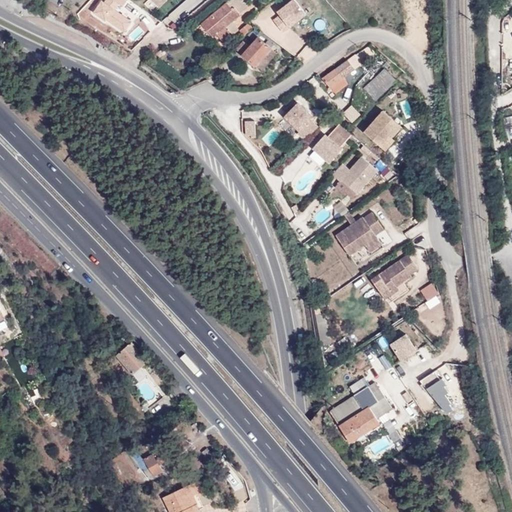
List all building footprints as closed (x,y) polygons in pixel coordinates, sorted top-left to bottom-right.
[(106,0),(90,0),(81,9),(89,17),(106,0)] [(241,0),(230,0),(227,3),(232,9),(234,7),(239,13),(247,7),(241,0)] [(297,0),(274,18),(285,33),(310,15),(298,0),(297,0)] [(223,42),(232,35),(225,27),(232,22),(240,15),(239,13),(234,7),(232,9),(227,3),(227,2),(201,24),(213,38),(217,34),(223,42)] [(232,35),(238,29),(232,22),(225,27),(232,35)] [(243,35),(253,28),(248,22),(239,30),(243,35)] [(254,29),(247,34),(251,39),(258,34),(254,29)] [(270,47),(257,37),(249,46),(242,41),(236,49),(255,65),(270,47)] [(362,63),(354,54),(322,77),(335,93),(348,84),(343,77),(362,63)] [(396,80),(384,68),(364,88),(375,100),(396,80)] [(312,120),(314,118),(298,103),(282,120),(298,135),(295,138),(304,145),(319,128),(312,120)] [(403,129),(382,111),(364,133),(386,153),(396,141),(394,139),(403,129)] [(257,135),(257,122),(248,122),(248,135),(257,135)] [(325,136),(312,151),(329,165),(343,150),(341,149),(351,136),(339,125),(328,138),(325,136)] [(342,181),(358,195),(378,172),(362,157),(350,170),(343,164),(333,176),(341,183),(342,181)] [(373,212),(335,236),(350,257),(366,247),(369,251),(381,243),(376,236),(385,230),(373,212)] [(387,230),(379,235),(385,244),(393,239),(387,230)] [(408,255),(370,281),(383,299),(397,289),(412,278),(411,276),(419,271),(408,255)] [(422,290),(428,300),(441,293),(434,282),(422,290)] [(399,292),(397,289),(383,299),(385,302),(399,292)] [(431,308),(442,302),(439,296),(427,301),(431,308)] [(1,299),(0,299),(0,309),(5,318),(10,316),(1,299)] [(410,335),(392,345),(402,362),(419,353),(410,335)] [(129,339),(115,351),(118,355),(116,356),(132,375),(148,361),(129,339)] [(445,417),(458,411),(439,371),(426,378),(445,417)] [(363,432),(364,434),(379,424),(377,420),(403,403),(386,376),(331,412),(349,441),(363,432)] [(350,443),(364,434),(363,432),(349,441),(350,443)] [(137,451),(130,456),(139,469),(141,468),(148,480),(162,471),(153,455),(144,460),(137,451)] [(200,511),(188,485),(163,498),(169,511),(200,511)]
